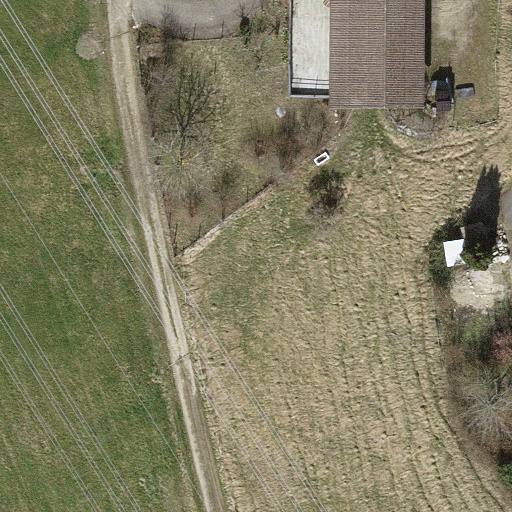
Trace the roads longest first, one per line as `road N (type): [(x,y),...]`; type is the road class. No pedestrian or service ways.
road 1 (track): [(212,511),(156,276),(127,114),(117,0)]
road 2 (track): [(118,1),(174,25),(217,22),(251,0)]
